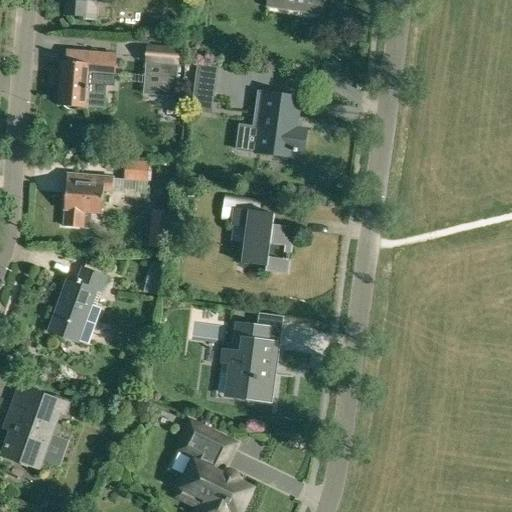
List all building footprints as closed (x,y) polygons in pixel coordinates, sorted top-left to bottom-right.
[(66,0),(66,14),(84,15),(85,3),(94,3),(94,0),(66,0)] [(266,0),(266,7),(322,15),(323,0),(266,0)] [(154,27),(154,39),(163,39),(163,27),(154,27)] [(147,44),(145,64),(181,67),(182,47),(147,44)] [(113,84),(115,54),(67,50),(66,61),(62,61),(58,104),(62,105),(64,107),(66,109),(68,110),(71,111),(74,111),(77,110),(80,108),(82,106),(86,107),(88,82),(113,84)] [(192,99),(213,102),(215,88),(194,85),(192,99)] [(255,152),(291,157),(292,151),(303,153),(307,129),(296,127),(300,97),(264,92),(255,152)] [(124,179),(148,181),(149,163),(125,161),(124,179)] [(62,226),(88,228),(89,212),(100,213),(102,189),(112,190),(113,177),(66,173),(62,226)] [(235,209),(257,212),(259,198),(225,194),(221,223),(233,224),(235,209)] [(266,271),(288,273),(293,232),(272,229),(274,214),(257,212),(235,209),(233,224),(247,226),(242,262),(267,266),(266,271)] [(150,263),(144,289),(157,293),(164,267),(150,263)] [(48,331),(88,346),(102,308),(91,304),(96,292),(101,294),(108,276),(81,267),(76,281),(68,278),(48,331)] [(234,397),(270,402),(278,342),(272,342),(273,327),(235,321),(229,360),(220,359),(216,389),(234,393),(234,397)] [(0,455),(39,469),(59,413),(63,415),(68,403),(19,385),(7,420),(12,422),(0,455)] [(131,433),(136,423),(128,420),(123,429),(131,433)] [(179,451),(193,458),(184,477),(192,481),(179,509),(185,511),(238,511),(250,489),(235,482),(235,481),(235,480),(235,479),(235,478),(235,477),(235,476),(234,476),(234,475),(233,475),(233,474),(232,474),(231,474),(230,474),(229,474),(228,474),(227,474),(226,475),(225,476),(225,477),(224,478),(218,475),(221,468),(206,461),(218,437),(191,424),(179,451)] [(221,438),(218,454),(233,457),(236,441),(221,438)] [(300,453),(302,442),(287,439),(285,450),(300,453)] [(364,498),(370,475),(357,471),(351,495),(364,498)]
